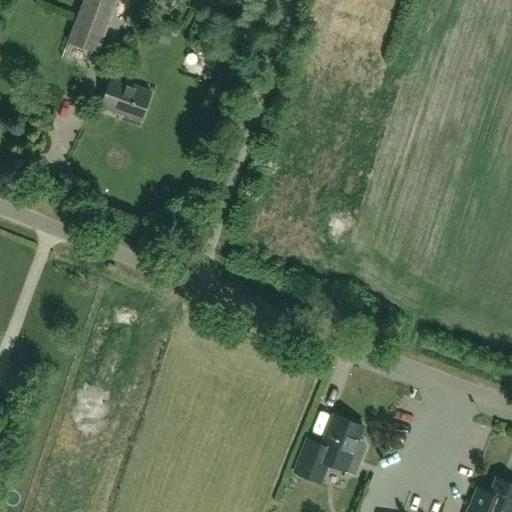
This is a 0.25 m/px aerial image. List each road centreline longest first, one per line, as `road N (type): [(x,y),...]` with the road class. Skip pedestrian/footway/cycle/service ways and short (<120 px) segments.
road 1 (unclassified): [(511,402),(0,209)]
road 2 (unknown): [(191,281),(287,0)]
